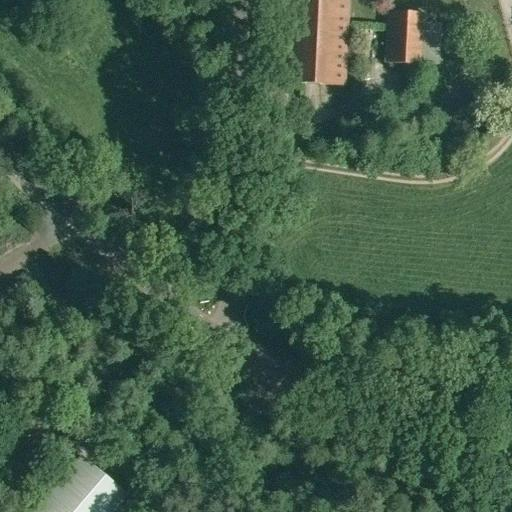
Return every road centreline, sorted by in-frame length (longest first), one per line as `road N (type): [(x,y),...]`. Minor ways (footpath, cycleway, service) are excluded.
road 1 (unclassified): [(219,333),(245,0)]
road 2 (tertiary): [(219,333),(0,150)]
road 3 (unclassified): [(511,401),(329,409)]
road 4 (tertiary): [(459,511),(329,409)]
road 5 (tertiary): [(329,409),(219,333)]
